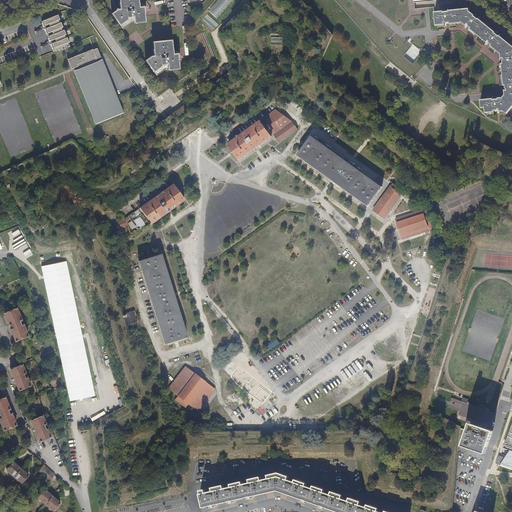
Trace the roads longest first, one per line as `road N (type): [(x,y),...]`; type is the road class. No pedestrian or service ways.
road 1 (unknown): [(258,367),(375,281)]
road 2 (unknown): [(269,382),(387,298)]
road 3 (residential): [(82,1),(165,119)]
